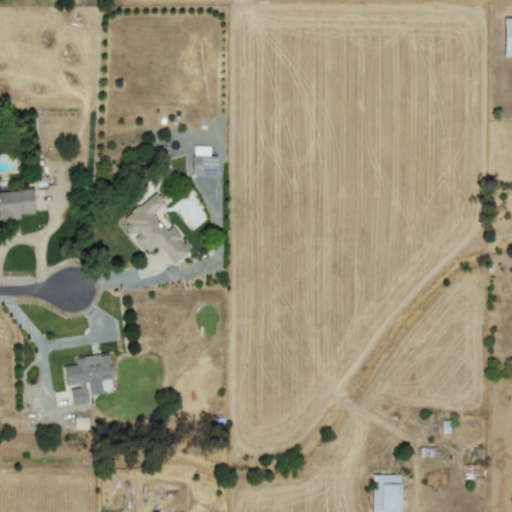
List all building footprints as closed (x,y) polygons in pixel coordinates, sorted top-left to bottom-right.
[(214,155),(208,155),(208,145),(191,145),(191,174),(214,174),(214,155)] [(33,212),(32,189),(0,190),(0,217),(19,217),(19,212),(33,212)] [(172,263),(186,251),(154,211),(163,203),(153,191),(120,219),(132,234),(131,235),(146,252),(156,244),(172,263)] [(64,386),(68,386),(70,404),(88,402),(87,394),(101,392),(99,378),(110,377),(107,352),(73,357),(74,363),(62,365),(64,386)] [(370,474),(370,511),(399,511),(399,473),(370,474)]
